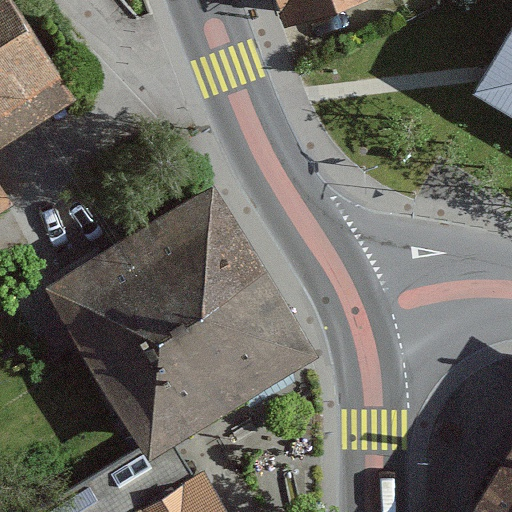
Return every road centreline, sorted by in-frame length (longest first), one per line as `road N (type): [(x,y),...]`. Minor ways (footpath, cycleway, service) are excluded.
road 1 (residential): [(82,0),(194,108),(254,135)]
road 2 (secondary): [(254,135),(358,316)]
road 3 (secondary): [(358,316),(374,393),(373,511)]
road 4 (secondary): [(511,289),(453,290),(358,316)]
road 5 (secondary): [(203,0),(254,135)]
